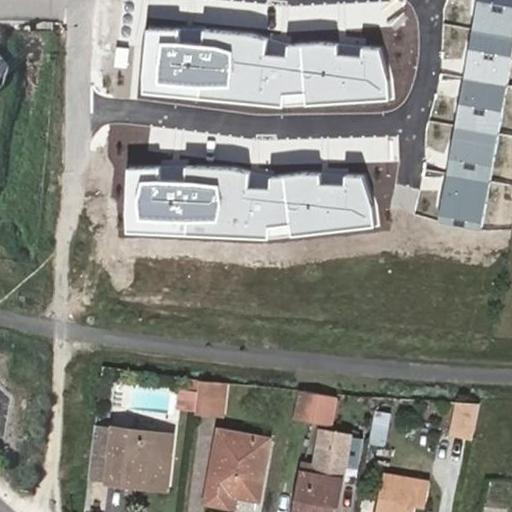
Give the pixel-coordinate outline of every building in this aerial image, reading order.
[(511,66),(511,0),(482,0),(442,222),(482,230),(511,66)] [(183,23),(150,20),(145,89),(287,104),(391,101),(391,77),(386,47),(368,45),(366,56),(343,53),(344,41),(320,38),(292,42),(290,55),(267,51),(270,32),(207,25),(207,39),(182,36),(183,23)] [(164,165),(130,165),(130,233),(272,238),(376,228),(374,204),(367,175),(349,174),(348,185),(324,184),(325,172),(300,170),(273,176),(272,189),(249,187),(250,168),(188,165),(188,180),(163,178),(164,165)] [(200,381),(196,412),(212,414),(217,383),(200,381)] [(226,416),(230,384),(217,383),(212,414),(226,416)] [(299,391),(295,418),(328,424),(332,396),(299,391)] [(480,402),(462,401),(457,427),(475,431),(480,402)] [(386,446),(392,414),(377,411),(371,443),(386,446)] [(107,482),(124,485),(126,477),(135,478),(135,486),(165,491),(173,436),(115,428),(96,425),(89,476),(108,479),(107,482)] [(268,442),(221,433),(209,501),(227,505),(230,492),(259,497),(268,442)] [(295,511),(335,511),(345,460),(319,455),(315,476),(302,475),(295,511)] [(386,471),(376,511),(414,511),(416,502),(426,504),(431,481),(386,471)] [(126,477),(124,485),(135,486),(135,478),(126,477)]
